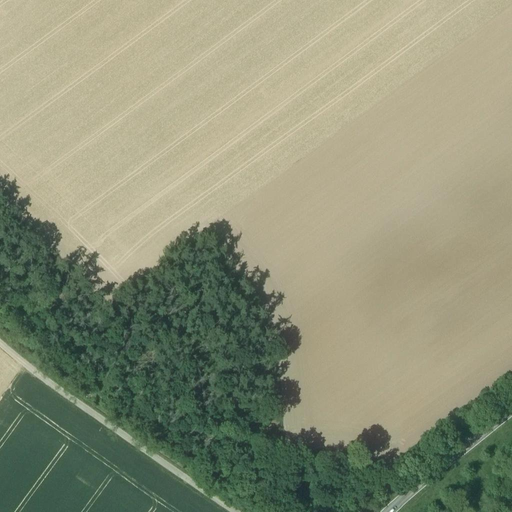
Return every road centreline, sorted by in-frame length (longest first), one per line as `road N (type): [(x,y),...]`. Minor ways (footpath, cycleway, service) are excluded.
road 1 (track): [(0,341),(242,511)]
road 2 (secondary): [(511,408),(390,511)]
